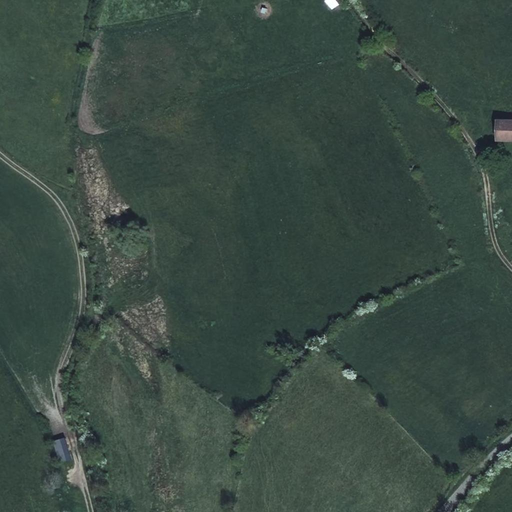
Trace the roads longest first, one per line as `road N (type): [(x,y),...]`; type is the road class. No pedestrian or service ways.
road 1 (track): [(104,511),(71,383),(97,303),(72,143),(96,0)]
road 2 (track): [(350,0),(470,148),(492,239),(511,268)]
